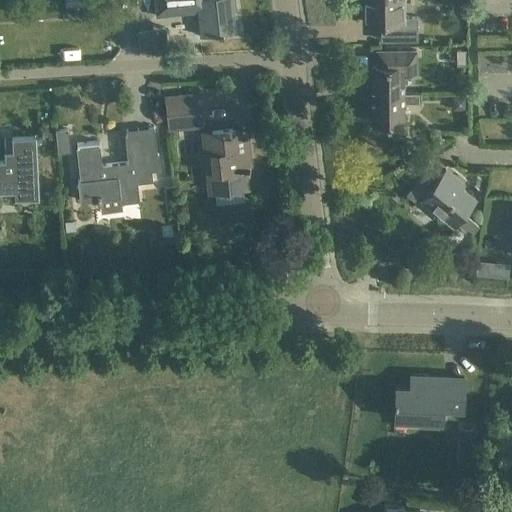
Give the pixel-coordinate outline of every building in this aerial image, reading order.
[(154,0),(156,16),(197,11),(200,36),(234,32),(232,11),(236,11),(234,0),(154,0)] [(364,16),(364,17),(364,22),(383,25),(384,41),(417,40),(417,16),(402,16),(401,0),(364,0),(364,1),(363,2),(363,3),(362,4),(362,5),(362,7),(362,8),(362,9),(362,10),(362,12),(362,13),(363,14),(363,15),(364,16)] [(457,0),(454,3),(457,8),(463,8),(466,4),(463,0),(457,0)] [(154,43),(152,28),(137,29),(139,49),(154,47),(154,43)] [(371,93),(403,93),(403,72),(416,72),(415,50),(377,50),(377,64),(371,64),(371,93)] [(418,93),(403,93),(371,93),(371,121),(385,121),(385,123),(386,123),(386,132),(389,134),(404,134),(403,108),(406,103),(418,103),(418,93)] [(170,127),(203,123),(200,95),(166,98),(170,127)] [(465,96),(453,96),(453,109),(466,109),(465,96)] [(77,143),(77,146),(78,146),(81,180),(78,180),(81,201),(97,199),(98,204),(102,203),(102,199),(120,197),(120,202),(138,200),(136,182),(152,180),(151,170),(160,169),(158,153),(156,153),(153,127),(126,130),(126,136),(125,137),(128,162),(102,165),(99,141),(77,143)] [(212,191),(228,189),(247,186),(245,170),(249,170),(244,127),(204,132),(212,191)] [(55,129),(56,138),(57,153),(71,151),(69,131),(67,131),(67,128),(55,129)] [(56,138),(55,129),(47,130),(48,139),(56,138)] [(35,176),(34,156),(33,136),(12,137),(13,159),(0,159),(0,191),(15,191),(15,198),(40,196),(38,176),(35,176)] [(418,204),(423,198),(454,224),(474,199),(453,181),(455,178),(445,170),(441,174),(430,165),(406,193),(418,204)] [(74,220),(64,221),(65,231),(75,230),(74,220)] [(478,261),(476,275),(484,275),(486,261),(478,261)] [(464,377),(462,377),(462,383),(430,381),(431,375),(411,374),(410,387),(395,386),(394,418),(410,419),(410,416),(421,417),(421,425),(441,426),(442,410),(462,411),(464,377)] [(474,465),(475,446),(460,446),(459,464),(474,465)]
